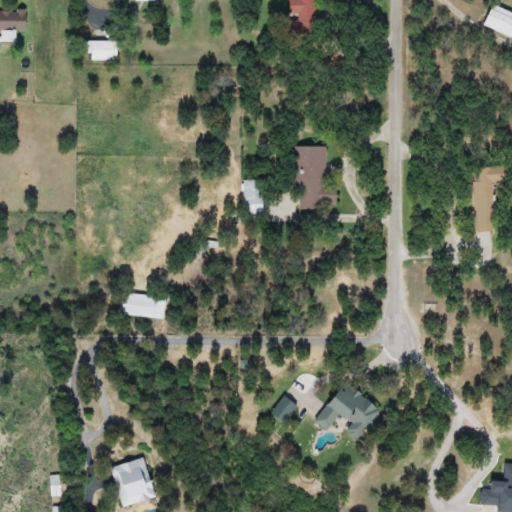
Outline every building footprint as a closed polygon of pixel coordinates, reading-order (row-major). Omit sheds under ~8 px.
[(313,0),(314,16),(311,16),(311,39),(278,39),(278,21),(287,20),(287,0),(313,0)] [(511,9),(511,31),(484,31),(484,9),(511,9)] [(25,31),(0,31),(0,10),(25,10),(25,31)] [(116,41),(116,61),(87,61),(87,41),(116,41)] [(323,186),(333,186),(333,209),(293,209),(292,147),(323,147),(323,186)] [(491,166),(494,231),(473,232),(470,167),(491,166)] [(261,214),(247,214),(247,206),(240,206),(240,179),(261,179),(261,214)] [(116,314),(118,292),(164,297),(162,319),(116,314)] [(377,407),(355,442),(343,433),(349,423),(334,414),(323,431),(310,422),(336,381),(377,407)] [(108,467),(142,458),(152,498),(118,507),(108,467)] [(511,465),(511,511),(496,511),(496,505),(479,504),(479,489),(501,489),(502,465),(511,465)]
